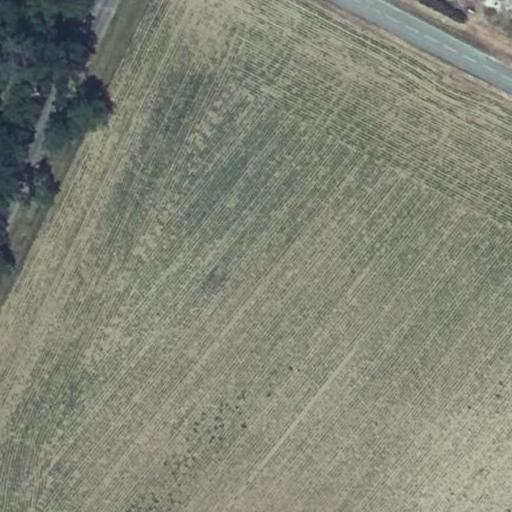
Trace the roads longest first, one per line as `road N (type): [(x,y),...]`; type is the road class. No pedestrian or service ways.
road 1 (unclassified): [(107,0),(0,221)]
road 2 (tertiary): [(352,0),(511,79)]
